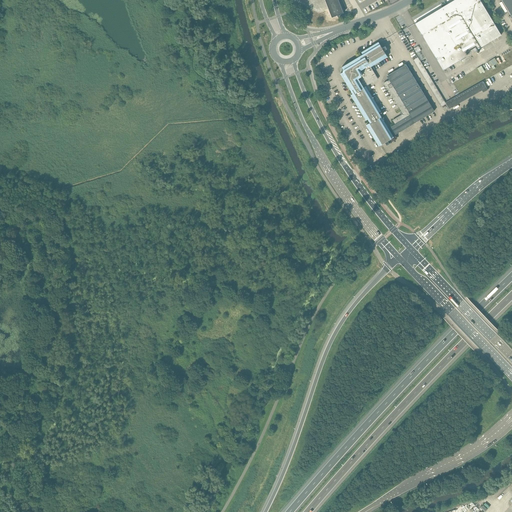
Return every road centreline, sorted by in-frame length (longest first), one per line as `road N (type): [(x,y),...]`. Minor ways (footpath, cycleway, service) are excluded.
road 1 (motorway): [(511,277),(291,511)]
road 2 (motorway): [(309,511),(511,298)]
road 3 (motorway): [(396,259),(329,343),(264,511)]
road 4 (tertiary): [(281,61),(322,159),(396,259)]
road 5 (tertiary): [(410,249),(323,129),(293,59)]
road 6 (motorway): [(363,511),(511,420)]
road 7 (secondary): [(396,259),(511,376)]
road 8 (unknown): [(401,5),(442,74),(502,44)]
road 9 (unknown): [(339,77),(368,141),(353,135),(334,99),(336,79)]
road 10 (secondary): [(511,355),(410,249)]
road 11 (motorway): [(511,162),(410,249)]
